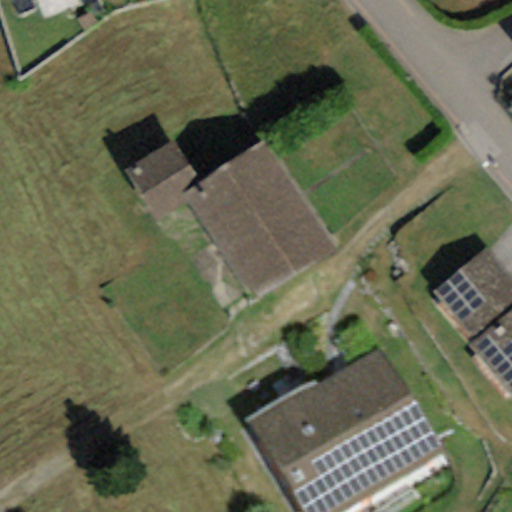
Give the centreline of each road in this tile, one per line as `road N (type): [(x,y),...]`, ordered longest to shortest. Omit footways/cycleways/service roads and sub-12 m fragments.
road 1 (track): [(0,509),(307,293),(495,132)]
road 2 (residential): [(511,151),(385,0)]
